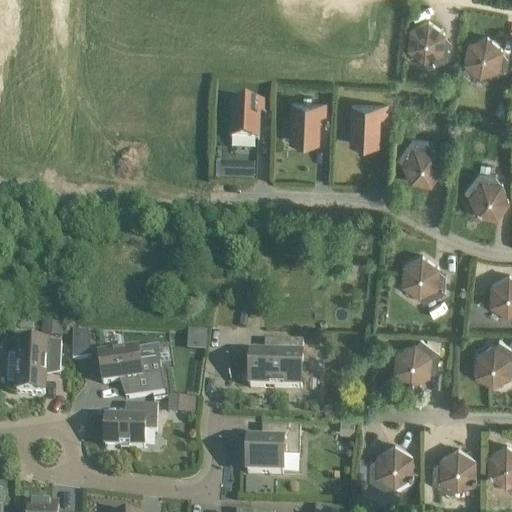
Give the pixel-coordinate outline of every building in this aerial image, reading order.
[(408,49),(415,55),(424,61),(425,61),(428,68),(449,58),(451,41),(444,40),(445,33),(428,21),(410,29),(408,49)] [(468,44),(465,63),(480,76),(483,83),(505,75),(508,59),(501,57),(502,50),(487,37),(468,44)] [(267,114),(267,103),(232,101),(231,140),(258,141),(259,114),(267,114)] [(319,116),(327,116),(327,105),(292,104),(291,142),(318,143),(319,116)] [(387,107),(352,106),(351,145),(378,146),(379,118),(387,119),(387,107)] [(411,183),(415,183),(431,185),(443,169),(435,151),(429,142),(411,140),(397,159),(403,164),(403,165),(411,183)] [(256,166),(217,164),(216,181),(255,182),(256,166)] [(480,166),(479,173),(488,175),(489,167),(480,166)] [(481,216),(498,219),(509,203),(502,184),(495,183),(496,175),(488,175),(479,173),(464,191),(470,196),(470,197),(476,212),(475,212),(477,216),(481,217),(481,216)] [(445,293),(446,276),(439,275),(439,268),(422,257),(404,266),(403,286),(420,297),(420,296),(424,303),(445,293)] [(511,322),(511,277),(509,276),(492,285),(491,305),(508,316),(509,315),(511,322)] [(62,336),(61,323),(43,323),(42,335),(62,336)] [(203,352),(204,332),(184,331),(184,351),(203,352)] [(73,333),(73,362),(92,359),(88,333),(73,333)] [(438,371),(440,352),(421,338),(416,345),(416,344),(415,344),(397,352),(395,372),(408,382),(408,383),(411,385),(414,384),(414,382),(429,376),(430,370),(438,371)] [(511,371),(511,348),(508,346),(499,340),(495,347),(477,356),(476,376),(493,386),(510,377),(511,372),(511,371)] [(249,388),(302,390),(303,343),(265,342),(265,355),(250,354),(250,370),(246,374),(246,381),(250,385),(249,388)] [(45,397),(46,373),(60,374),(62,346),(20,344),(19,358),(8,357),(7,385),(18,386),(17,396),(45,397)] [(99,358),(103,386),(126,382),(129,400),(165,395),(160,366),(154,367),(151,351),(99,358)] [(200,401),(170,398),(169,415),(199,417),(200,401)] [(130,407),(130,422),(106,421),(105,449),(145,450),(146,434),(157,434),(158,408),(130,407)] [(355,434),(356,427),(357,418),(342,418),(342,434),(355,434)] [(247,471),(247,475),(284,476),(284,459),(300,459),(301,429),(263,428),(263,441),(248,440),(248,456),(244,460),(244,467),(247,471)] [(370,464),(370,481),(390,493),(394,486),(395,487),(409,478),(410,479),(414,477),(414,473),(413,473),(412,457),(395,447),(378,457),(370,464)] [(511,492),(511,449),(507,447),(490,457),(489,473),(488,473),(488,477),(491,479),(492,478),(506,487),(507,486),(511,493),(511,492)] [(476,481),(477,477),(475,477),(476,460),(459,450),(441,460),(441,467),(433,466),(433,484),(453,496),(457,489),(458,490),(472,482),(473,482),(476,481)] [(346,511),(348,504),(317,503),(317,511),(346,511)]
